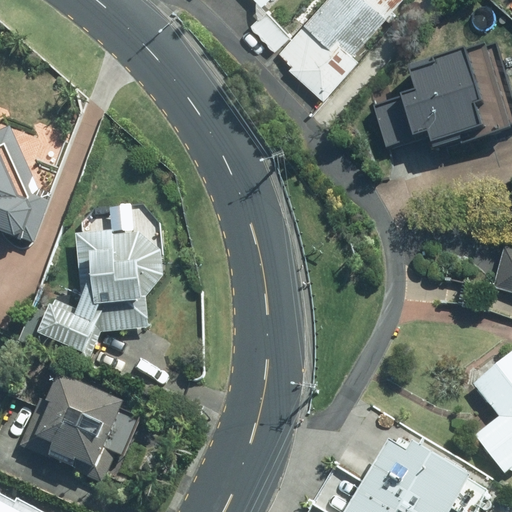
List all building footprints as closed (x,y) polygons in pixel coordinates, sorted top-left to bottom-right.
[(269,43),(289,26),(272,6),(279,0),(254,0),(263,10),(250,21),(269,43)] [(326,0),(275,54),(325,101),(365,58),(360,52),(409,0),(326,0)] [(511,35),(407,58),(426,146),(511,128),(511,35)] [(14,127),(0,133),(0,230),(22,238),(32,234),(41,212),(49,215),(57,195),(43,190),(37,177),(14,127)] [(59,300),(41,341),(91,363),(105,333),(152,328),(150,298),(168,277),(166,251),(143,233),(116,235),(116,231),(80,235),(86,304),(83,310),(59,300)] [(504,309),(511,307),(511,251),(496,254),(504,309)] [(473,436),(505,478),(511,472),(511,361),(480,386),(501,414),(473,436)] [(110,449),(130,401),(66,375),(54,403),(43,398),(27,436),(23,447),(54,459),(54,458),(79,468),(78,472),(106,484),(118,453),(110,449)] [(401,430),(351,511),(461,511),(482,479),(401,430)] [(47,511),(25,500),(24,503),(0,490),(0,511),(47,511)]
